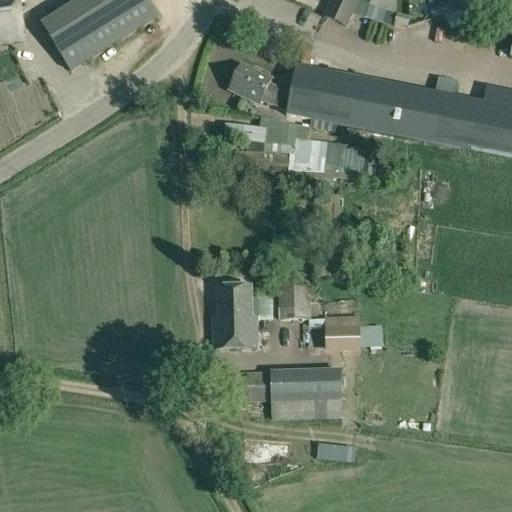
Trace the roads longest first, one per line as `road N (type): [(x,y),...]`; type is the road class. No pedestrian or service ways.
road 1 (unknown): [(183,38),(184,377),(171,416)]
road 2 (tertiary): [(0,171),(151,73),(211,0)]
road 3 (unknown): [(171,416),(103,392),(0,374)]
